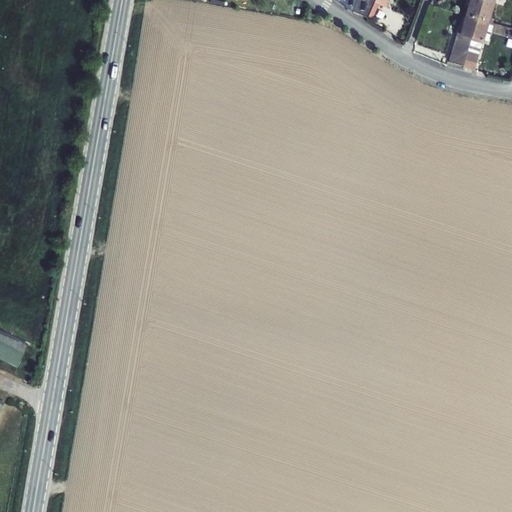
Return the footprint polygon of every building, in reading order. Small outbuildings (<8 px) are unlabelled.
[(376,0),(333,0),(351,12),(368,19),(376,0)] [(469,0),(466,15),(478,18),(482,0),(469,0)] [(482,0),(478,18),(490,23),(491,20),(495,4),(495,3),(495,0),(482,0)] [(464,68),(478,18),(466,15),(460,34),(457,33),(449,63),(464,68)] [(488,31),(490,23),(478,18),(464,68),(475,71),(482,44),(484,45),(487,36),(488,31)] [(0,357),(9,362),(19,340),(0,331),(0,357)]
